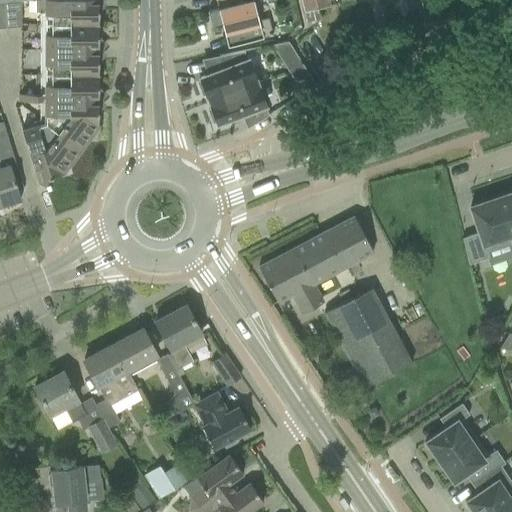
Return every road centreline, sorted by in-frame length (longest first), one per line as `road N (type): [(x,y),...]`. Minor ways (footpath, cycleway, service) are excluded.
road 1 (residential): [(270,174),(273,133),(499,0)]
road 2 (tertiary): [(511,99),(270,174)]
road 3 (residential): [(313,423),(272,449),(305,511)]
